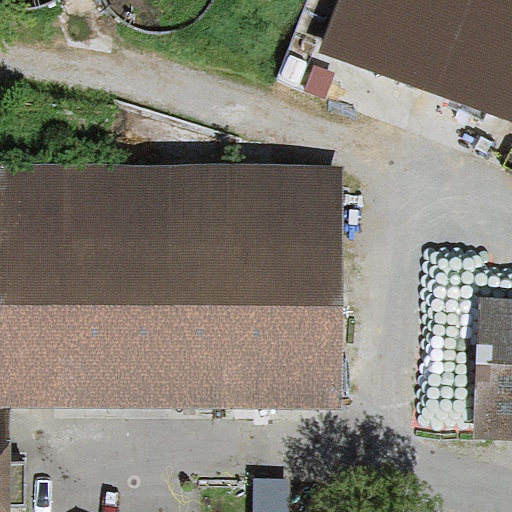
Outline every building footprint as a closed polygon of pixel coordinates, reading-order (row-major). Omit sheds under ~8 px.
[(511,0),(341,0),(319,59),(511,131),(511,0)] [(0,415),(344,419),(347,171),(0,166),(0,415)] [(511,308),(478,307),(472,450),(511,451),(511,308)] [(0,511),(11,511),(12,421),(0,421),(0,511)] [(290,511),(291,484),(255,484),(254,511),(290,511)]
